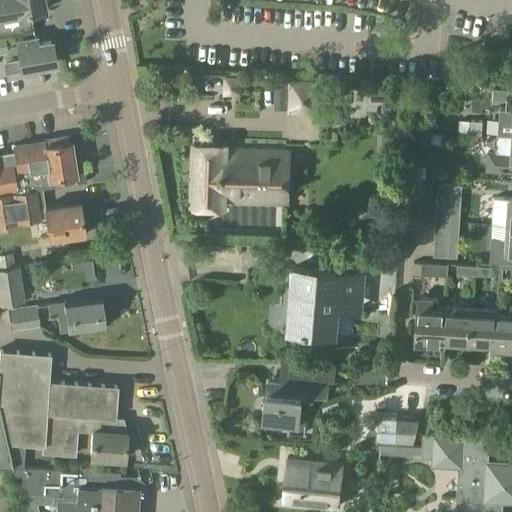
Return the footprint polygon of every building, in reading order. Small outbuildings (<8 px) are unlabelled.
[(39,13),(38,9),(45,8),(43,0),(0,0),(0,34),(3,34),(16,31),(35,27),(33,20),(37,19),(39,13)] [(35,27),(16,31),(21,60),(6,63),(9,76),(25,74),(24,68),(55,62),(51,41),(39,43),(36,36),(35,27)] [(320,84),(292,83),(291,111),(319,113),(320,84)] [(499,120),(499,134),(511,135),(511,108),(500,108),(499,120)] [(483,120),(472,119),(471,133),(482,133),(483,120)] [(412,162),(428,163),(430,133),(414,133),(412,162)] [(487,170),(511,171),(511,135),(499,134),(497,152),(488,151),(487,170)] [(0,153),(0,189),(11,187),(12,192),(36,188),(37,190),(43,189),(43,187),(77,182),(70,141),(69,142),(68,136),(15,144),(16,151),(0,153)] [(195,144),(193,204),(227,205),(227,202),(287,203),(289,150),(226,148),(226,144),(195,144)] [(462,185),(439,183),(438,195),(462,197),(462,185)] [(0,221),(17,220),(47,216),(50,236),(67,234),(68,237),(82,235),(81,232),(84,232),(79,201),(40,206),(38,194),(37,190),(36,188),(12,192),(0,194),(0,221)] [(462,197),(438,195),(437,207),(461,209),(462,197)] [(493,224),(508,224),(511,224),(511,198),(495,197),(493,224)] [(461,209),(437,207),(436,220),(460,221),(461,209)] [(435,232),(459,233),(460,221),(436,220),(435,232)] [(491,261),(501,261),(511,262),(511,224),(508,224),(508,238),(492,237),(491,261)] [(435,244),(458,245),(459,233),(435,232),(435,244)] [(458,257),(458,245),(435,244),(434,255),(448,256),(458,257)] [(359,245),(358,260),(398,263),(399,248),(359,245)] [(13,254),(0,255),(0,267),(15,266),(13,254)] [(500,278),(511,278),(511,262),(501,261),(500,278)] [(421,272),(446,274),(446,264),(433,263),(422,262),(421,272)] [(0,301),(24,299),(19,265),(15,266),(0,267),(0,301)] [(474,276),(475,266),(459,265),(459,275),(474,276)] [(489,277),(489,267),(475,266),(474,276),(489,277)] [(294,267),(292,286),(299,287),(295,330),(288,330),(288,331),(340,335),(341,320),(332,319),(334,297),(359,299),(362,273),(294,267)] [(9,308),(12,328),(40,324),(37,305),(49,303),(50,314),(62,312),(64,328),(104,323),(100,295),(9,308)] [(420,297),(416,340),(443,342),(444,342),(444,339),(443,339),(445,308),(437,307),(438,300),(436,298),(432,298),(420,297)] [(445,303),(445,308),(443,339),(444,339),(470,340),(472,305),(446,303),(445,303)] [(499,307),(498,307),(472,305),(470,340),(494,341),(495,341),(498,311),(499,307)] [(494,341),(494,346),(495,346),(497,346),(497,348),(510,349),(510,346),(511,346),(511,311),(511,312),(498,311),(495,341),(494,341)] [(43,452),(74,454),(76,429),(92,430),(92,428),(125,431),(121,421),(114,420),(117,385),(49,379),(51,353),(0,349),(0,409),(7,442),(12,463),(22,464),(23,443),(43,444),(43,452)] [(290,431),(306,433),(308,409),(301,408),(302,392),(314,393),(314,389),(328,391),(329,376),(333,377),(335,364),(284,359),(282,379),(269,378),(265,419),(291,422),(290,431)] [(0,463),(4,464),(13,464),(12,463),(7,442),(0,409),(0,463)] [(420,415),(379,413),(377,443),(414,444),(420,415)] [(125,431),(92,428),(92,430),(90,455),(124,457),(127,432),(125,432),(125,431)] [(511,461),(488,460),(490,437),(438,434),(424,433),(423,455),(433,455),(433,464),(462,466),(459,506),(455,506),(455,511),(497,511),(498,500),(511,501),(511,461)] [(381,453),(413,455),(414,446),(381,444),(380,453),(381,453)] [(288,456),(284,500),(339,505),(343,461),(288,456)] [(56,511),(135,511),(137,487),(144,482),(144,481),(138,475),(119,473),(119,471),(87,468),(87,470),(22,466),(22,464),(12,463),(13,464),(13,465),(18,489),(23,511),(39,511),(37,500),(58,502),(56,511)]
